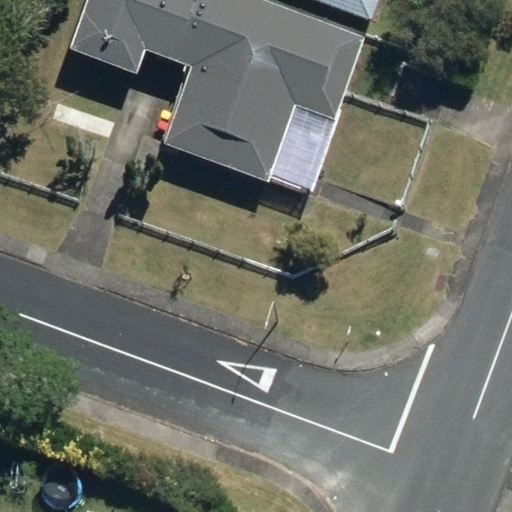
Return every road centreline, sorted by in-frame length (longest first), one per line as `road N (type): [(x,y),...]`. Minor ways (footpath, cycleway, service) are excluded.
road 1 (residential): [(0,309),(450,480)]
road 2 (residential): [(450,480),(511,311)]
